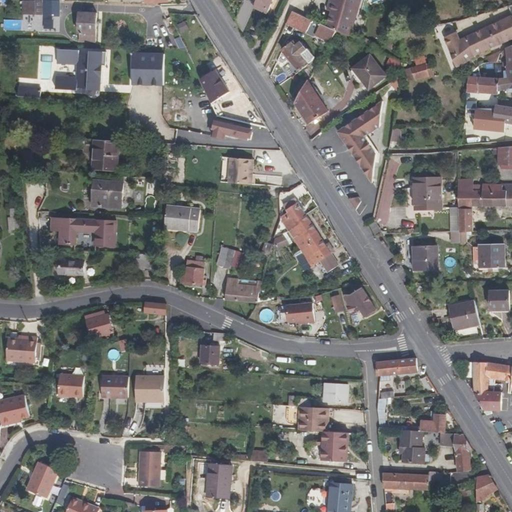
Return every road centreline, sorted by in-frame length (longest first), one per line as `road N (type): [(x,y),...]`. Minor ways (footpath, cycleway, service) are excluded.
road 1 (residential): [(370,350),(270,344),(157,291),(40,308)]
road 2 (primary): [(255,83),(422,342)]
road 3 (residential): [(380,511),(370,350)]
road 4 (primary): [(434,362),(511,483)]
road 5 (residential): [(34,186),(40,308)]
road 6 (residential): [(0,475),(15,449),(38,437),(76,445),(94,465)]
